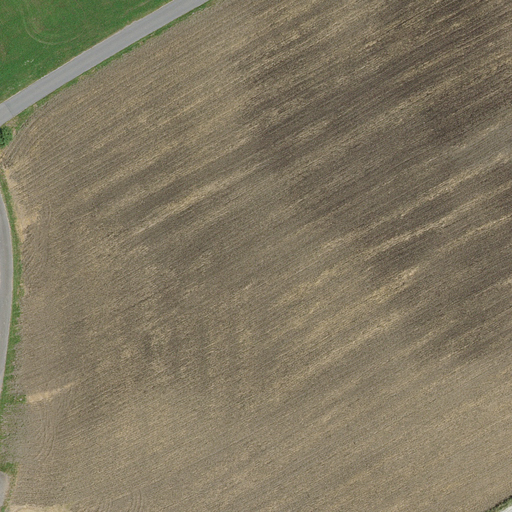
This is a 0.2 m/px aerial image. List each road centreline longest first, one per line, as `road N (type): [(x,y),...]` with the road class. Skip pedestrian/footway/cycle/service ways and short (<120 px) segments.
road 1 (unclassified): [(200,0),(0,113)]
road 2 (track): [(0,210),(7,271),(0,353)]
